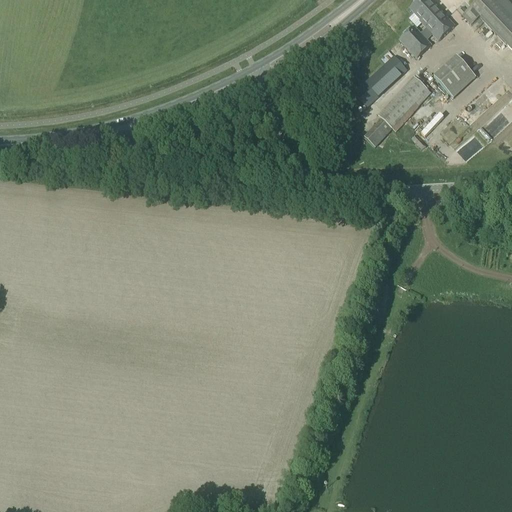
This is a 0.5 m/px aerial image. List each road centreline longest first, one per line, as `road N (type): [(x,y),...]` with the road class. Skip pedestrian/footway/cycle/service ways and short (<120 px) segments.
road 1 (unclassified): [(511,184),(321,190),(255,84)]
road 2 (primary): [(0,150),(141,130),(255,84)]
road 3 (primary): [(248,71),(128,120),(0,140)]
road 4 (track): [(98,158),(311,184)]
road 5 (primary): [(255,84),(371,0)]
road 6 (primary): [(353,0),(248,71)]
